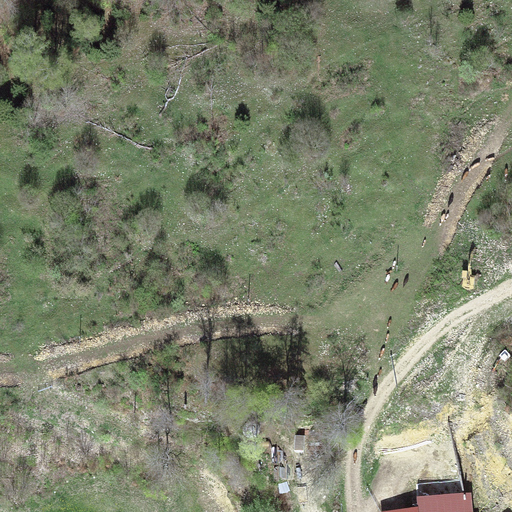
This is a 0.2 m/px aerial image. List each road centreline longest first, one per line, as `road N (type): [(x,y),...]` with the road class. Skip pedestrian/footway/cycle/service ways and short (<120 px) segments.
road 1 (track): [(380,393),(382,340),(511,116)]
road 2 (track): [(511,282),(412,356),(367,422)]
